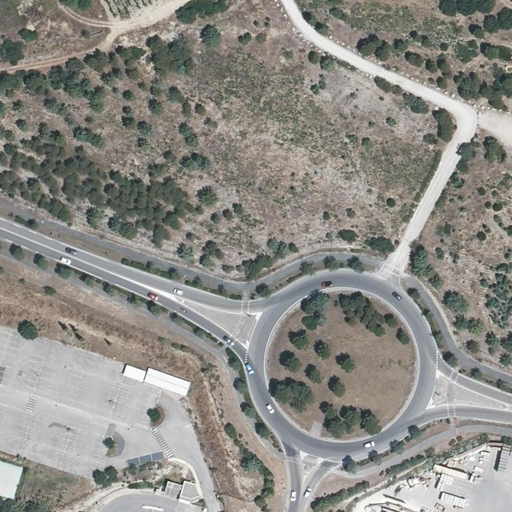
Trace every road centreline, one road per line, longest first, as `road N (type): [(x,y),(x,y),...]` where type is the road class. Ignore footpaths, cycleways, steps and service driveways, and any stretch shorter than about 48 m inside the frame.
road 1 (track): [(289,0),(307,30),(469,123),(381,290)]
road 2 (primary): [(290,298),(246,308),(211,304),(0,224)]
road 3 (primary): [(0,234),(199,321),(239,350),(256,378)]
road 4 (primary): [(426,354),(416,324),(381,290),(327,282),(290,298)]
